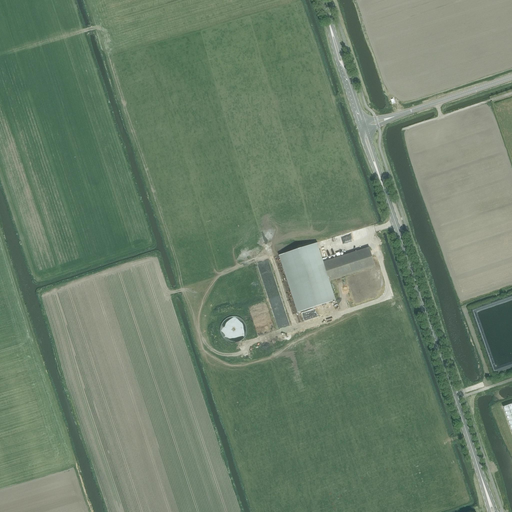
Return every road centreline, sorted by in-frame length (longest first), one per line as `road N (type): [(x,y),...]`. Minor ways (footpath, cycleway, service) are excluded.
road 1 (tertiary): [(492,511),(361,126)]
road 2 (tertiary): [(361,126),(511,76)]
road 3 (track): [(0,238),(28,330),(23,342),(0,352)]
road 4 (tertiary): [(361,126),(321,0)]
